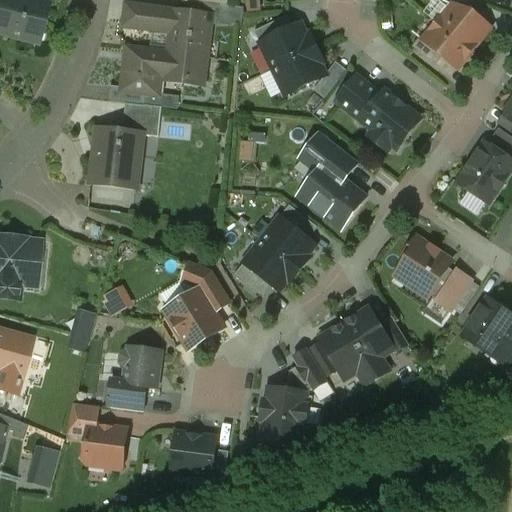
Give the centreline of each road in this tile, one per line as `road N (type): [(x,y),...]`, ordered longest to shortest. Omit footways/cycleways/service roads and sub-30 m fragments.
road 1 (residential): [(212,389),(253,344),(341,282),(408,200)]
road 2 (residential): [(0,170),(71,77),(92,0)]
road 3 (residential): [(466,120),(342,17)]
road 4 (residential): [(408,200),(511,270)]
